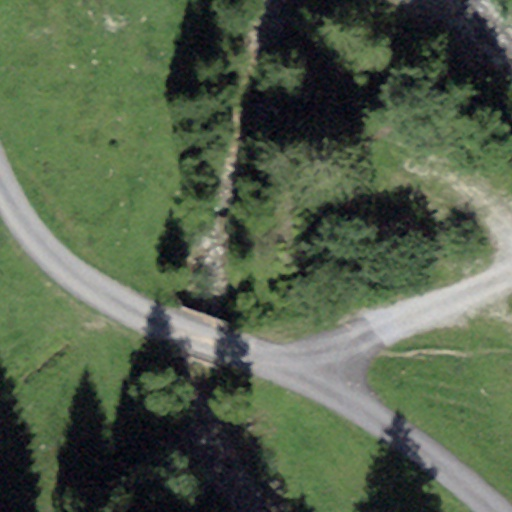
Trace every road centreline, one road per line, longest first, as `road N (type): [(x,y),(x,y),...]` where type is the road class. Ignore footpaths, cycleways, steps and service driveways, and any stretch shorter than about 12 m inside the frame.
road 1 (unclassified): [(494,511),(401,436),(239,347)]
road 2 (unclassified): [(189,328),(116,300),(63,265),(18,220),(0,182)]
road 3 (track): [(511,286),(461,315),(299,376)]
